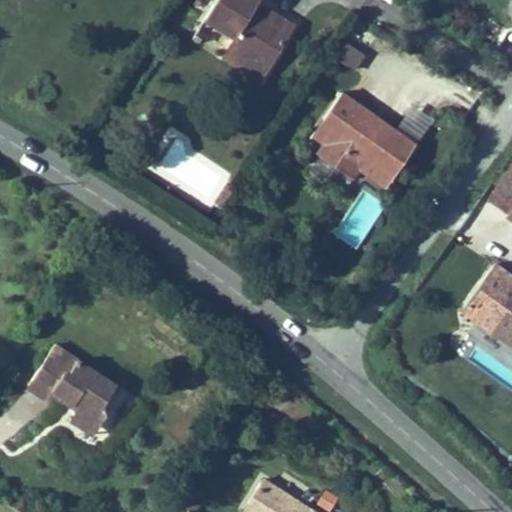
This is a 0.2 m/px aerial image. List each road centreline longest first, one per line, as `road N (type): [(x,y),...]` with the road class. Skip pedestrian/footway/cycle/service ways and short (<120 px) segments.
road 1 (tertiary): [(323,363),(216,276),(0,139)]
road 2 (residential): [(511,125),(323,363)]
road 3 (tertiary): [(491,511),(323,363)]
